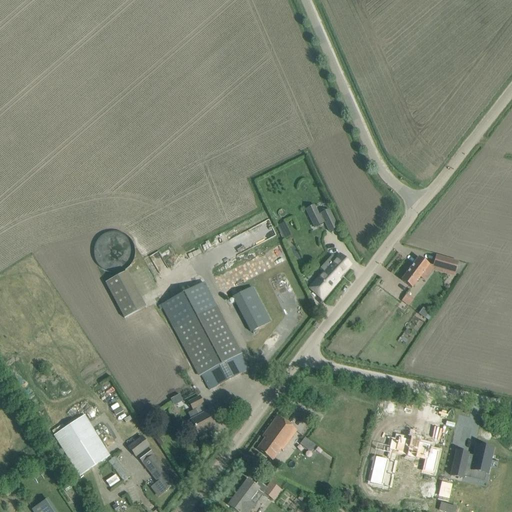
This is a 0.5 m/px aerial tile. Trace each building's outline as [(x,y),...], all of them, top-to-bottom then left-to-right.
[(316,210),(308,214),(315,228),(325,223),(329,232),(338,228),(329,210),(319,215),(316,210)] [(130,267),(131,265),(132,263),(133,262),(134,260),(135,258),(135,256),(135,254),(135,252),(135,249),(135,247),(134,246),(133,244),(132,242),(131,240),(130,238),(128,237),(127,236),(125,235),(123,234),(122,233),(120,232),(118,232),(116,232),(115,232),(113,232),(111,232),(110,232),(108,233),(106,233),(105,234),(103,235),(102,236),(100,237),(99,238),(98,239),(97,241),(96,243),(95,245),(94,247),(94,249),(93,251),(93,253),(93,255),(94,257),(94,259),(95,261),(96,263),(97,265),(99,267),(100,268),(102,269),(103,271),(105,272),(107,272),(109,273),(111,273),(113,274),(115,274),(117,273),(119,273),(121,272),(123,272),(125,271),(127,270),(128,268),(130,267)] [(351,265),(344,258),(340,254),(332,263),(328,260),(320,269),(324,272),(309,288),(322,299),(339,280),(338,279),(351,265)] [(455,274),(458,262),(436,256),(432,267),(455,274)] [(419,257),(401,280),(412,288),(429,265),(419,257)] [(105,283),(124,319),(146,307),(127,272),(105,283)] [(201,375),(209,391),(249,370),(204,283),(161,305),(199,377),(201,375)] [(233,298),(246,323),(251,332),(270,322),(252,287),(233,298)] [(413,299),(406,294),(401,302),(408,307),(413,299)] [(422,308),(418,314),(425,319),(426,319),(429,313),(430,313),(422,308)] [(197,409),(187,414),(191,420),(191,421),(188,423),(188,425),(190,429),(192,430),(195,429),(198,435),(215,426),(207,412),(203,404),(199,397),(190,401),(189,402),(193,409),(196,407),(197,409)] [(53,435),(79,476),(111,457),(85,415),(53,435)] [(291,439),(297,431),(277,416),(262,437),(265,439),(264,440),(257,450),(271,460),(279,448),(282,451),(291,439)] [(391,439),(388,448),(426,457),(423,470),(433,472),(438,450),(429,448),(430,444),(419,441),(419,438),(410,436),(410,439),(398,436),(397,440),(391,439)] [(142,462),(154,453),(149,447),(149,446),(141,437),(128,447),(136,457),(137,456),(142,462)] [(166,470),(160,462),(155,455),(154,453),(142,462),(158,482),(151,488),(158,497),(174,484),(165,471),(166,470)] [(455,459),(449,484),(460,487),(462,475),(469,477),(469,478),(485,482),(491,457),(475,453),(472,465),(465,463),(466,461),(455,459)] [(373,471),(370,483),(382,486),(388,460),(376,458),(375,459),(373,469),(373,471)] [(248,479),(228,505),(236,511),(249,511),(255,505),(262,495),(263,494),(263,493),(267,488),(258,481),(257,481),(258,482),(255,485),(248,480),(248,479)] [(263,494),(262,495),(266,499),(268,496),(273,500),(281,490),(271,483),(267,488),(263,493),(263,494)]
